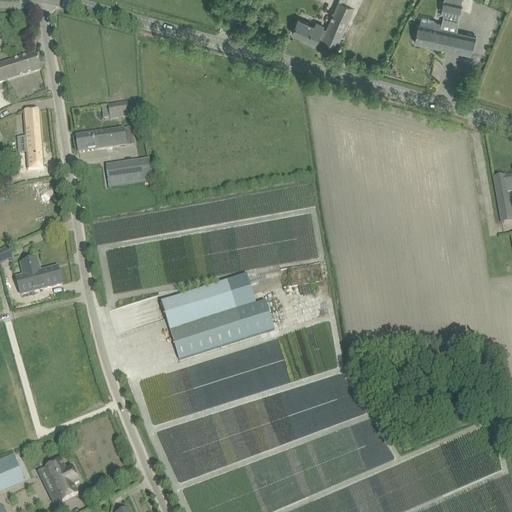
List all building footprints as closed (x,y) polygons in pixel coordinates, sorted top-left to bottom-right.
[(357,0),(360,0),(361,0),(339,0),(325,32),(314,28),(314,27),(298,20),(293,33),(308,40),(307,42),(315,45),(319,37),(322,38),(322,39),(337,46),(357,0)] [(459,18),(463,0),(444,0),(441,14),(444,15),(444,18),(450,20),(451,16),(459,18)] [(419,23),(415,42),(471,55),(476,36),(440,29),(441,24),(435,22),(435,20),(422,17),(420,24),(419,23)] [(0,65),(0,83),(42,70),(37,54),(0,65)] [(109,106),(111,119),(129,116),(127,103),(109,106)] [(40,111),(24,112),(26,138),(27,154),(28,170),(44,169),(40,111)] [(79,153),(133,145),(131,128),(76,137),(79,153)] [(109,189),(154,184),(150,159),(107,164),(109,189)] [(511,214),(507,184),(511,182),(511,175),(506,177),(505,176),(494,178),(502,223),(511,221),(511,214)] [(24,277),(16,279),(21,295),(32,292),(53,287),(62,284),(58,268),(41,273),(38,260),(21,264),(24,277)] [(228,282),(161,303),(180,361),(247,340),(276,331),(267,302),(257,305),(247,276),(228,282)] [(0,491),(24,482),(23,479),(13,456),(0,461),(0,491)] [(47,469),(39,473),(53,504),(61,500),(63,502),(79,494),(76,488),(74,485),(75,485),(80,483),(72,467),(68,468),(66,469),(65,466),(62,460),(46,468),(47,469)]
